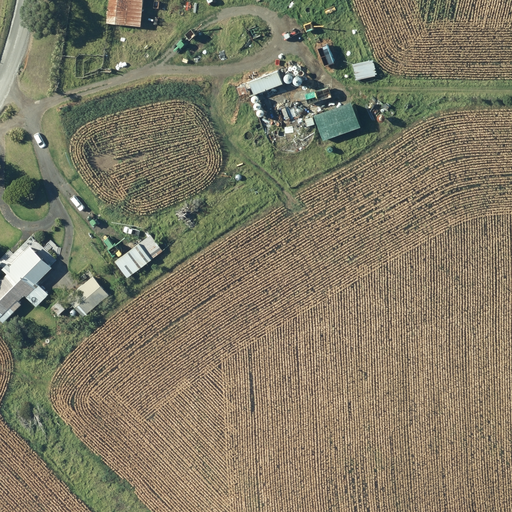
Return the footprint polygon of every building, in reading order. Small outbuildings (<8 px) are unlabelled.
[(109,0),(107,22),(142,25),(144,6),(144,0),(109,0)] [(378,73),(374,58),(354,64),(358,78),(378,73)] [(286,81),(281,68),(250,80),(255,93),(286,81)] [(328,103),(321,95),(308,107),(315,115),(328,103)] [(164,250),(151,233),(117,259),(130,276),(164,250)] [(56,259),(63,252),(53,240),(44,247),(41,243),(33,235),(13,253),(10,249),(0,258),(0,264),(8,273),(0,280),(0,319),(3,322),(23,304),(20,300),(27,294),(37,305),(49,293),(38,281),(59,262),(56,259)] [(111,294),(94,275),(70,296),(86,315),(111,294)]
